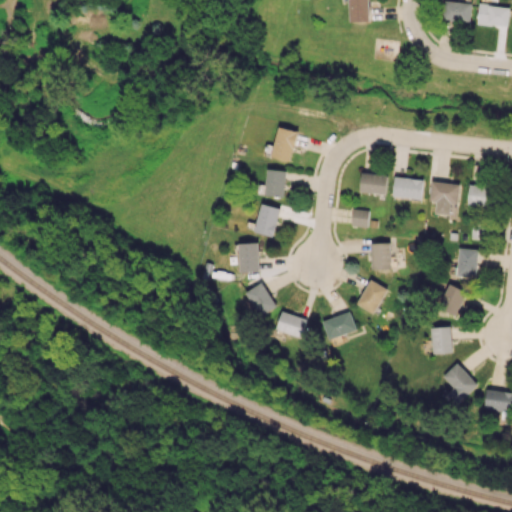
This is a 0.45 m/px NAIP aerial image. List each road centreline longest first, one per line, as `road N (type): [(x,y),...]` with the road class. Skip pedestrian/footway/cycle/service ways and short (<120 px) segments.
road 1 (residential): [(317,263),(330,165),(358,139),(385,136)]
road 2 (residential): [(385,136),(511,150)]
